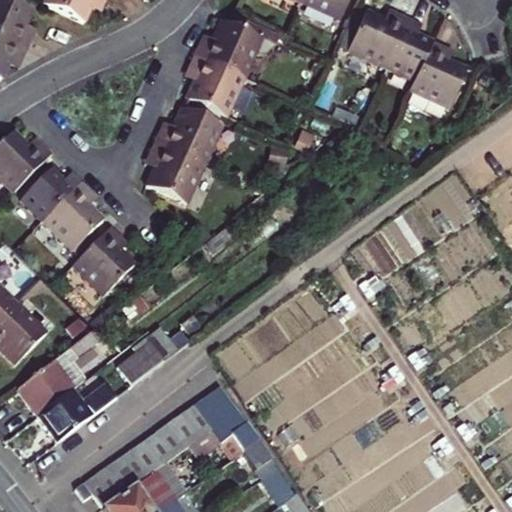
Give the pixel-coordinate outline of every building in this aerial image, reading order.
[(0,0),(0,40),(25,52),(31,39),(21,35),(24,28),(31,13),(2,0),(0,0)] [(102,7),(105,0),(44,0),(42,7),(83,25),(89,9),(93,3),(102,7)] [(301,0),(300,4),(339,22),(348,0),(301,0)] [(89,9),(99,14),(102,7),(93,3),(89,9)] [(388,12),(384,22),(390,24),(395,15),(388,12)] [(365,13),(347,53),(386,71),(408,21),(395,15),(390,24),(384,22),(365,13)] [(193,58),(243,81),(260,42),(265,32),(235,19),(231,28),(220,23),(211,42),(208,49),(199,45),(193,58)] [(421,27),(408,21),(386,71),(413,83),(431,43),(416,36),(421,27)] [(21,35),(31,39),(34,32),(24,28),(21,35)] [(265,32),(260,42),(275,48),(279,39),(265,32)] [(202,38),(199,45),(208,49),(211,42),(202,38)] [(20,63),(25,52),(0,40),(0,81),(7,66),(10,59),(20,63)] [(413,83),(408,93),(448,111),(466,71),(447,62),(440,59),(445,49),(431,43),(413,83)] [(445,49),(440,59),(447,62),(452,52),(445,49)] [(333,64),(339,67),(345,57),(338,53),(333,64)] [(185,101),(225,120),(243,81),(193,58),(187,71),(197,75),(193,82),(185,101)] [(10,59),(7,66),(16,71),(20,63),(10,59)] [(184,78),(193,82),(197,75),(187,71),(184,78)] [(153,145),(203,168),(221,129),(181,110),(172,129),(169,136),(159,132),(153,145)] [(172,129),(163,125),(159,132),(169,136),(172,129)] [(293,149),(305,155),(313,139),(301,133),(293,149)] [(33,154),(27,148),(13,134),(0,146),(0,184),(12,196),(51,156),(40,146),(33,154)] [(35,141),(27,148),(33,154),(40,146),(35,141)] [(390,141),(385,148),(396,156),(401,149),(390,141)] [(310,155),(313,159),(326,149),(323,144),(310,155)] [(145,189),(185,207),(203,168),(153,145),(147,158),(157,162),(154,170),(145,189)] [(271,152),(268,169),(282,172),(285,154),(271,152)] [(147,158),(145,165),(154,170),(157,162),(147,158)] [(41,224),(80,185),(70,175),(63,183),(51,171),(41,181),(30,193),(19,203),(41,224)] [(26,189),(30,193),(41,181),(37,178),(26,189)] [(80,185),(41,224),(72,254),(72,253),(89,237),(103,223),(88,208),(83,203),(90,195),(80,185)] [(83,203),(88,208),(96,200),(90,195),(83,203)] [(187,232),(198,243),(205,235),(195,225),(187,232)] [(71,269),(102,299),(133,268),(119,253),(113,248),(121,240),(110,229),(71,269)] [(204,248),(212,258),(234,241),(226,230),(204,248)] [(72,253),(76,257),(93,240),(89,237),(72,253)] [(113,248),(119,253),(126,245),(121,240),(113,248)] [(358,288),(367,300),(374,295),(365,282),(358,288)] [(0,321),(15,306),(0,291),(0,321)] [(338,301),(347,314),(355,309),(346,296),(338,301)] [(0,353),(0,354),(15,368),(46,336),(15,306),(0,321),(0,353)] [(91,324),(96,330),(99,328),(116,314),(111,308),(91,324)] [(78,322),(65,332),(71,341),(85,330),(78,322)] [(36,419),(72,392),(84,383),(70,366),(107,338),(99,328),(96,330),(17,393),(36,419)] [(178,354),(174,350),(160,330),(132,350),(136,355),(116,370),(131,389),(178,354)] [(174,350),(178,354),(190,345),(186,341),(174,350)] [(407,359),(415,372),(423,367),(414,354),(407,359)] [(387,373),(396,385),(404,380),(395,367),(387,373)] [(82,390),(90,401),(98,395),(91,384),(82,390)] [(36,419),(56,445),(115,401),(106,389),(98,395),(90,401),(83,406),(72,392),(36,419)] [(207,399),(224,424),(236,415),(219,390),(207,399)] [(194,407),(211,432),(224,424),(207,399),(194,407)] [(209,434),(211,432),(194,407),(182,416),(199,441),(209,434)] [(230,464),(241,456),(257,445),(236,415),(224,424),(211,432),(209,434),(219,449),(230,464)] [(170,425),(186,450),(188,449),(199,441),(182,416),(170,425)] [(174,458),(186,450),(170,425),(157,434),(174,458)] [(456,431),(465,443),(472,438),(463,425),(456,431)] [(162,467),(164,465),(174,458),(157,434),(145,442),(162,467)] [(188,449),(197,464),(219,449),(209,434),(199,441),(188,449)] [(436,444),(445,457),(453,452),(444,439),(436,444)] [(150,475),(152,474),(162,467),(145,442),(133,451),(150,475)] [(275,472),(269,464),(257,445),(241,456),(260,483),(261,481),(274,472),(275,472)] [(121,459),(138,484),(150,475),(133,451),(121,459)] [(306,451),(294,458),(309,483),(321,476),(306,451)] [(125,493),(138,484),(121,459),(108,468),(125,493)] [(101,511),(102,511),(160,511),(183,496),(184,495),(164,465),(162,467),(152,474),(153,475),(101,511)] [(96,477),(113,501),(125,493),(108,468),(96,477)] [(278,509),(284,505),(291,499),(274,472),(261,481),(272,499),(278,509)] [(84,486),(101,510),(113,501),(96,477),(84,486)] [(74,492),(83,504),(91,498),(82,486),(74,492)] [(160,511),(178,511),(177,509),(187,502),(183,496),(160,511)] [(306,511),(295,496),(291,499),(284,505),(288,511),(306,511)] [(254,511),(253,511),(269,511),(270,511),(274,511),(278,509),(272,499),(254,511)]
